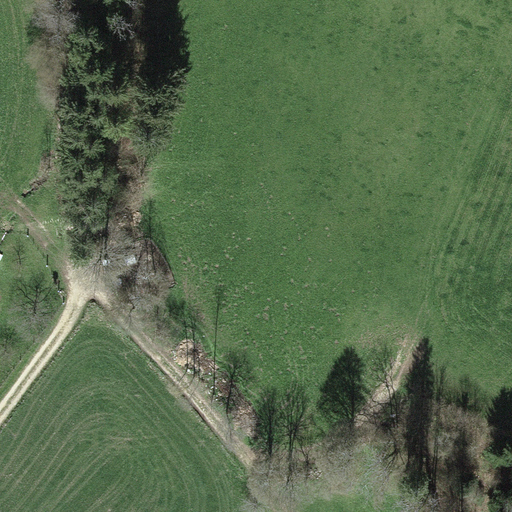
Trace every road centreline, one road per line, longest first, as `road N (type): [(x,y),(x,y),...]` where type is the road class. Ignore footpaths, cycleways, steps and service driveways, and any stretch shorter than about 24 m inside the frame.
road 1 (track): [(91,286),(111,233),(109,0)]
road 2 (track): [(0,413),(91,286)]
